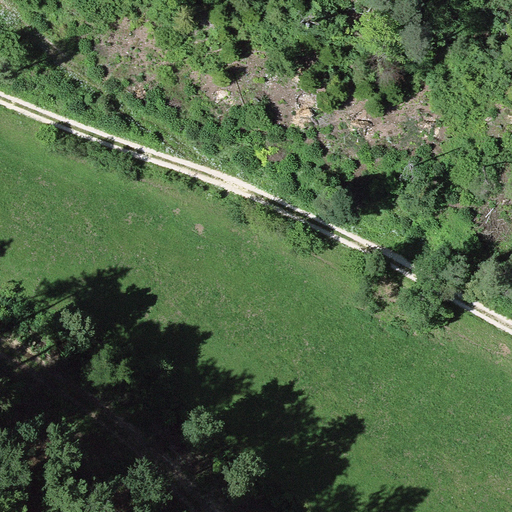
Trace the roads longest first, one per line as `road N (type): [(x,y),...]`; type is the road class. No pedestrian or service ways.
road 1 (track): [(511,327),(325,227),(0,97)]
road 2 (track): [(0,341),(105,411),(168,463),(210,511)]
road 3 (track): [(208,177),(0,4)]
